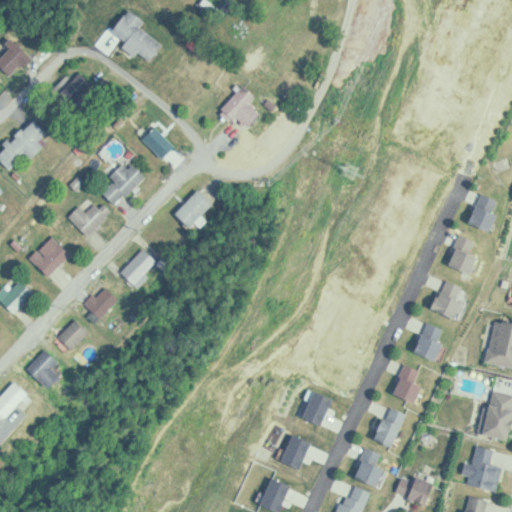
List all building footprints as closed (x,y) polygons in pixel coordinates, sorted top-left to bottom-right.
[(125,8),(109,27),(121,37),(119,46),(131,55),(134,51),(146,60),(160,42),(137,26),(142,20),(125,8)] [(8,36),(33,58),(24,68),(18,65),(8,74),(0,67),(0,54),(6,48),(1,43),(8,36)] [(240,85),(218,108),(229,120),(232,116),(243,125),(257,114),(247,105),(254,97),(240,85)] [(0,147),(0,161),(7,168),(20,153),(31,159),(42,146),(36,139),(45,132),(32,119),(21,129),(16,125),(10,131),(12,135),(8,140),(4,136),(0,139),(0,145),(1,147),(0,147)] [(168,158),(180,146),(160,125),(147,138),(168,158)] [(98,190),(114,203),(144,174),(132,163),(98,190)] [(171,211),(184,226),(189,221),(195,227),(204,219),(198,213),(210,202),(196,187),(171,211)] [(504,213),(498,211),(503,199),(486,193),(474,222),(497,231),(504,213)] [(66,216),(84,236),(107,216),(103,214),(109,209),(102,202),(98,207),(94,203),(85,210),(79,205),(66,216)] [(475,252),(481,242),(466,235),(452,263),(476,275),(485,257),(475,252)] [(31,264),(46,277),(69,252),(51,237),(37,246),(41,254),(31,264)] [(117,270),(130,282),(154,258),(142,247),(117,270)] [(0,289),(0,303),(11,314),(35,291),(17,275),(0,289)] [(462,281),(438,292),(443,303),(440,304),(447,320),(474,307),(462,281)] [(83,300),(98,319),(118,298),(105,287),(95,296),(92,293),(83,300)] [(489,361),(511,366),(511,320),(500,317),(489,361)] [(77,349),(94,333),(80,319),(63,336),(77,349)] [(448,326),(426,325),(424,355),(446,357),(448,326)] [(25,369),(44,388),(56,376),(50,369),(58,361),(45,347),(25,369)] [(403,362),(388,394),(408,403),(418,386),(411,381),(419,369),(403,362)] [(11,380),(0,392),(0,416),(1,418),(24,392),(11,380)] [(310,388),(298,417),(315,425),(330,398),(310,388)] [(492,389),(511,392),(511,398),(504,441),(474,433),(480,403),(487,403),(492,389)] [(378,437),(397,447),(413,415),(394,406),(378,437)] [(289,433),(277,461),(296,469),(309,440),(289,433)] [(507,465),(496,463),(498,448),(480,445),(473,485),(502,490),(507,465)] [(390,468),(381,465),(386,453),(371,447),(360,477),(383,486),(390,468)] [(441,483),(421,472),(418,479),(408,474),(400,490),(430,505),(441,483)] [(267,477),(255,506),(275,511),(288,485),(267,477)] [(341,511),(368,511),(376,491),(352,482),(341,511)] [(459,509),(458,511),(483,511),(488,498),(471,494),(467,509),(459,509)]
